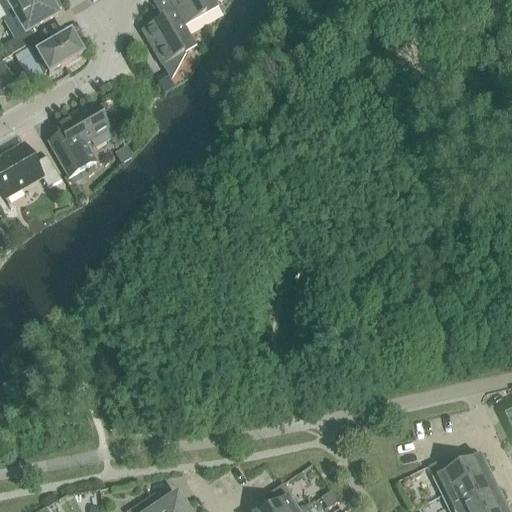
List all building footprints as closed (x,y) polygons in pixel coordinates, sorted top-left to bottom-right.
[(0,0),(0,8),(6,19),(39,0),(0,0)] [(55,0),(39,0),(6,19),(3,21),(14,41),(5,46),(11,57),(41,39),(35,29),(58,16),(56,12),(61,9),(55,0)] [(167,0),(150,0),(165,24),(145,36),(142,31),(141,31),(170,82),(171,81),(185,57),(184,55),(196,48),(167,0)] [(212,0),(167,0),(196,48),(185,27),(217,9),(212,0)] [(28,49),(44,77),(45,76),(45,75),(47,74),(49,77),(82,57),(70,37),(51,48),(46,40),(28,49)] [(0,60),(0,83),(4,90),(14,84),(0,60)] [(166,76),(156,82),(163,93),(173,88),(166,76)] [(105,104),(96,109),(102,119),(110,114),(105,104)] [(96,164),(86,146),(109,132),(94,106),(56,128),(62,137),(49,145),(69,179),(96,164)] [(10,156),(0,161),(0,193),(5,201),(42,179),(48,190),(61,182),(47,158),(35,165),(24,146),(10,154),(10,156)] [(436,479),(445,496),(488,475),(479,458),(482,456),(454,469),(449,458),(427,469),(433,480),(436,479)] [(452,511),(456,511),(496,492),(488,475),(445,496),(452,511)] [(283,486),(279,488),(263,499),(269,509),(265,511),(295,511),(287,498),(289,497),(283,486)] [(499,511),(505,510),(496,492),(456,511),(499,511)] [(337,505),(331,493),(321,499),(328,510),(337,505)] [(187,511),(179,498),(174,497),(157,509),(150,499),(130,511),(187,511)]
